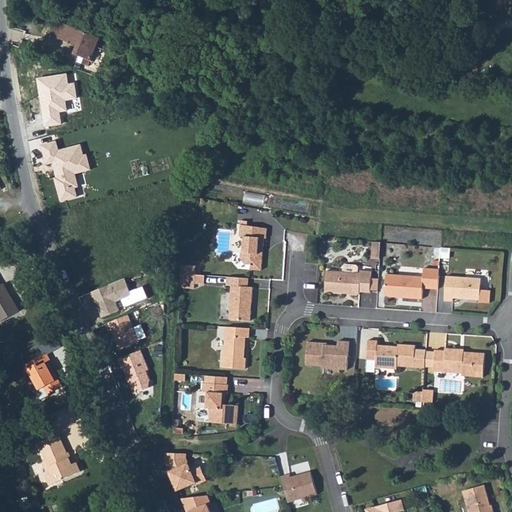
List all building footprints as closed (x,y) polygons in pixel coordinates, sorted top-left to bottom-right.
[(63,23),(56,20),(50,36),(56,39),(63,23)] [(98,38),(63,23),(56,39),(67,43),(69,41),(76,44),(75,46),(72,54),(77,57),(73,68),(78,70),(80,65),(86,67),(98,38)] [(247,223),(240,222),(238,238),(243,238),(242,254),(240,254),(239,260),(244,266),(249,266),(249,271),(260,272),(261,256),(259,254),(260,248),(262,248),(262,240),(265,240),(265,230),(246,227),(247,223)] [(380,244),(373,243),(371,259),(379,260),(380,244)] [(448,250),(441,249),(440,259),(448,259),(448,250)] [(181,267),(180,275),(194,276),(195,268),(181,267)] [(378,290),(379,278),(371,277),(372,270),(359,269),(360,272),(326,270),(324,292),(359,295),(360,292),(369,292),(369,290),(378,290)] [(422,278),(385,276),(384,295),(387,299),(421,301),(422,290),(437,291),(438,271),(422,270),(422,278)] [(194,276),(180,275),(180,284),(194,285),(194,276)] [(443,302),(452,303),(452,300),(459,300),(460,299),(467,300),(468,301),(478,302),(478,304),(488,305),(489,292),(479,292),(480,280),(445,278),(443,302)] [(126,279),(91,293),(96,305),(98,304),(103,317),(120,310),(116,302),(132,295),(126,279)] [(0,320),(1,322),(18,310),(3,284),(0,285),(0,320)] [(252,289),(231,287),(229,321),(250,322),(251,313),(250,312),(250,305),(251,305),(252,289)] [(130,314),(108,323),(120,350),(141,341),(130,314)] [(249,339),(250,330),(225,328),(224,352),(223,352),(222,369),(245,371),(246,360),(244,360),(242,360),(243,351),(245,350),(245,339),(249,339)] [(346,370),(348,343),(337,342),(337,347),(323,346),(323,344),(307,343),(305,366),(321,367),(321,368),(346,370)] [(377,343),(367,342),(366,361),(375,362),(374,369),(396,371),(396,368),(424,370),(425,352),(414,351),(414,347),(397,346),(397,348),(389,348),(388,349),(385,349),(385,348),(376,347),(377,343)] [(444,352),(434,351),(432,373),(443,373),(443,371),(458,372),(461,374),(463,377),(482,378),(484,355),(463,353),(458,353),(455,350),(444,349),(444,352)] [(143,351),(119,360),(123,369),(125,368),(134,394),(153,388),(147,371),(149,370),(143,351)] [(31,367),(28,369),(39,390),(44,388),(48,394),(62,387),(55,373),(52,375),(45,363),(48,361),(50,360),(46,353),(29,363),(31,367)] [(55,373),(48,361),(45,363),(52,375),(55,373)] [(204,384),(203,384),(202,393),(207,394),(206,409),(210,410),(209,424),(235,425),(236,407),(224,406),(222,406),(223,395),(225,395),(227,395),(228,386),(226,386),(227,378),(204,377),(204,384)] [(422,403),(422,393),(414,392),(413,402),(422,403)] [(422,393),(422,403),(432,403),(432,393),(422,393)] [(39,443),(48,463),(52,473),(48,475),(46,476),(51,485),(80,472),(76,463),(72,465),(58,435),(39,443)] [(186,455),(165,454),(165,462),(169,472),(170,475),(168,476),(175,492),(195,483),(196,485),(206,481),(200,466),(191,470),(186,459),(186,455)] [(48,463),(44,465),(48,475),(52,473),(48,463)] [(289,475),(281,478),(288,504),(317,495),(310,473),(300,476),(301,478),(297,479),(295,477),(290,479),(289,475)] [(483,486),(462,492),(467,511),(492,511),(490,511),(489,507),(483,486)] [(207,496),(182,499),(186,511),(189,511),(209,511),(207,506),(210,505),(207,496)] [(401,500),(365,510),(365,511),(401,511),(404,511),(401,500)]
